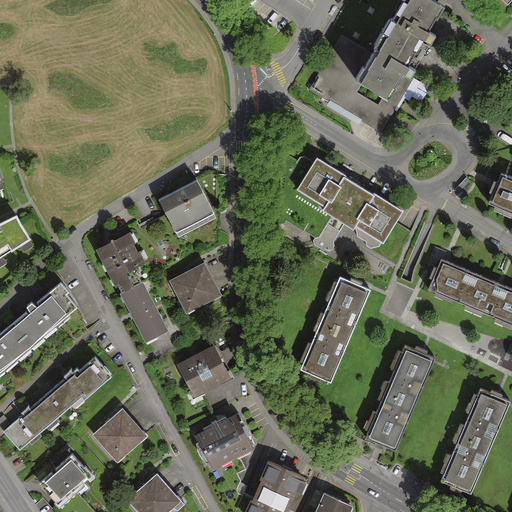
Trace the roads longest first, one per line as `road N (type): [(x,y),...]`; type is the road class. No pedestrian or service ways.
road 1 (tertiary): [(383,488),(301,437),(259,373),(245,304),(245,130)]
road 2 (residential): [(216,511),(68,240)]
road 3 (residential): [(68,240),(245,130)]
road 4 (residential): [(391,172),(511,38)]
road 5 (residential): [(391,172),(246,85)]
road 6 (residential): [(511,245),(391,172)]
